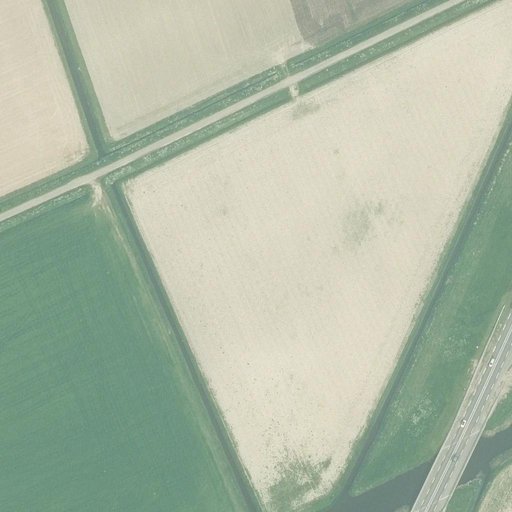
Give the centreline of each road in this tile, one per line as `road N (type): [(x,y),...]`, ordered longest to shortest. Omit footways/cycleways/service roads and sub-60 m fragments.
road 1 (unclassified): [(0,218),(461,0)]
road 2 (primary): [(425,511),(511,327)]
